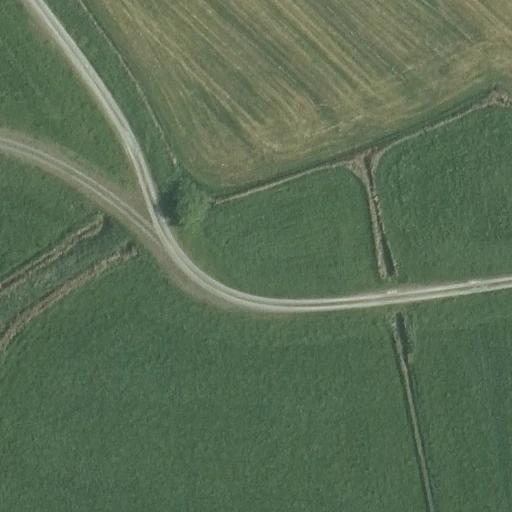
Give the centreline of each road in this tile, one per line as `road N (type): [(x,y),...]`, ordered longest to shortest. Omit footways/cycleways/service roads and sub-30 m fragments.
road 1 (track): [(511,270),(261,303),(204,280),(160,232),(73,167),(0,136)]
road 2 (track): [(160,232),(141,127),(48,0)]
